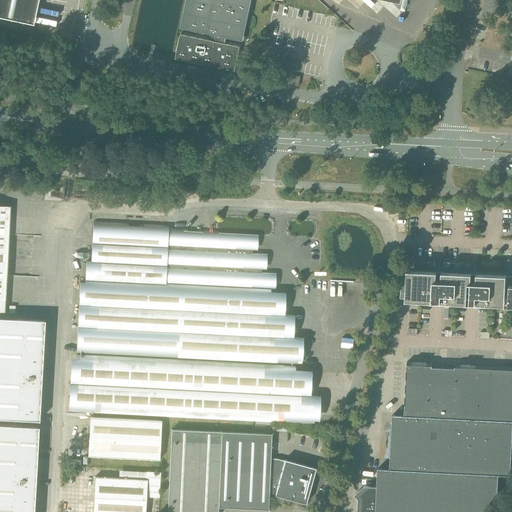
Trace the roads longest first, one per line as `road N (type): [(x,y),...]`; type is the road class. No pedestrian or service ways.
road 1 (unclassified): [(67,205),(49,511)]
road 2 (primary): [(0,121),(268,146)]
road 3 (primary): [(268,133),(0,112)]
road 4 (primary): [(268,146),(511,166)]
road 5 (primary): [(511,146),(268,133)]
road 6 (unclassified): [(67,205),(266,204)]
road 7 (unclassified): [(368,340),(321,511)]
road 8 (unclassified): [(511,346),(368,340)]
road 9 (unclassified): [(266,204),(364,210),(382,221),(391,241)]
road 10 (unclassified): [(391,241),(511,245)]
